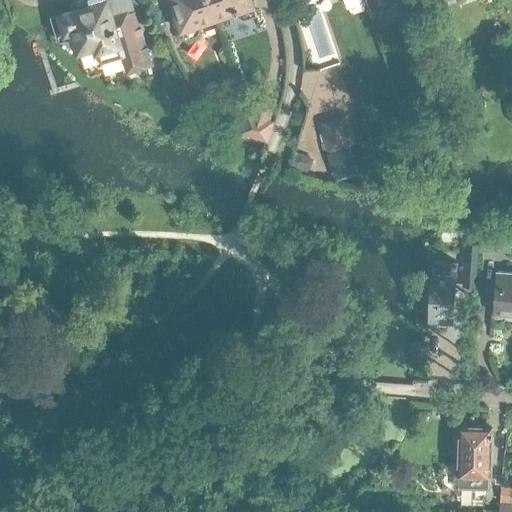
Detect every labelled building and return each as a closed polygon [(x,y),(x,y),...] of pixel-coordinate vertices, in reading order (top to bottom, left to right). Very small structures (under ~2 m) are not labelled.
[(106,74),(127,68),(129,72),(152,64),(130,0),(92,0),(94,4),(53,16),(57,29),(63,27),(66,39),(77,36),(86,67),(102,62),(106,74)] [(199,22),(219,16),(213,0),(173,0),(187,38),(199,34),(199,32),(200,31),(201,28),(199,22)] [(246,18),(258,15),(252,0),(213,0),(219,16),(239,9),(241,16),(242,15),(242,16),(243,17),(244,17),(246,18)] [(268,121),(275,99),(259,94),(253,116),(268,121)] [(471,121),(472,121),(481,118),(476,103),(466,105),(471,121)] [(460,124),(471,121),(466,105),(455,108),(460,124)] [(268,121),(253,116),(248,114),(242,132),(267,140),(272,122),(268,121)] [(329,149),(345,145),(356,142),(349,117),(322,124),(329,149)] [(458,131),(445,136),(455,163),(468,158),(458,131)] [(265,149),(264,149),(252,145),(247,157),(261,161),(265,149)] [(299,153),(295,162),(309,167),(311,162),(309,157),(299,153)] [(511,228),(482,227),(481,250),(511,252),(511,228)] [(466,243),(463,286),(476,287),(479,244),(466,243)] [(453,319),(457,262),(434,260),(430,317),(435,318),(435,323),(446,324),(446,319),(453,319)] [(511,272),(498,271),(495,314),(511,314),(511,272)] [(462,425),(460,487),(489,488),(492,426),(462,425)] [(332,511),(339,511),(364,485),(356,477),(348,486),(346,484),(327,505),(332,511)] [(501,502),(511,502),(511,486),(502,486),(501,502)] [(511,511),(511,502),(501,502),(500,511),(511,511)]
